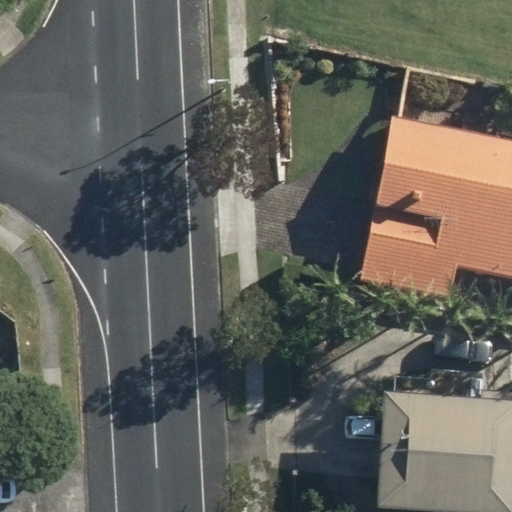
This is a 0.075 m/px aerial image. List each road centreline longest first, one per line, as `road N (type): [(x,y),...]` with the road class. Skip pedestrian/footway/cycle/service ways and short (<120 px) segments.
road 1 (residential): [(150,511),(131,115)]
road 2 (residential): [(0,115),(131,115)]
